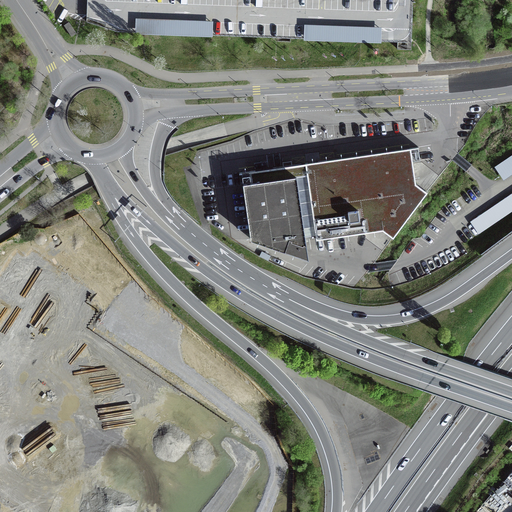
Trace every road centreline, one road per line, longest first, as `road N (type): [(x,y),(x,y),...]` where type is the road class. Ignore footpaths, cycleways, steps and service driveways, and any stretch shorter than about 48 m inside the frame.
road 1 (motorway): [(114,197),(281,317),(511,408)]
road 2 (motorway): [(114,197),(144,251),(307,406),(330,452),(336,511)]
road 3 (unknown): [(204,167),(417,139),(447,141),(479,177),(500,187),(511,183)]
road 4 (motorway): [(511,252),(442,301),(400,317),(337,315),(289,299)]
road 5 (motorway): [(511,391),(369,341),(289,299)]
road 6 (motorway): [(511,329),(375,511)]
road 7 (secondary): [(511,81),(291,97)]
road 8 (secondary): [(291,97),(256,90),(132,96)]
road 9 (motorway): [(289,299),(173,217)]
